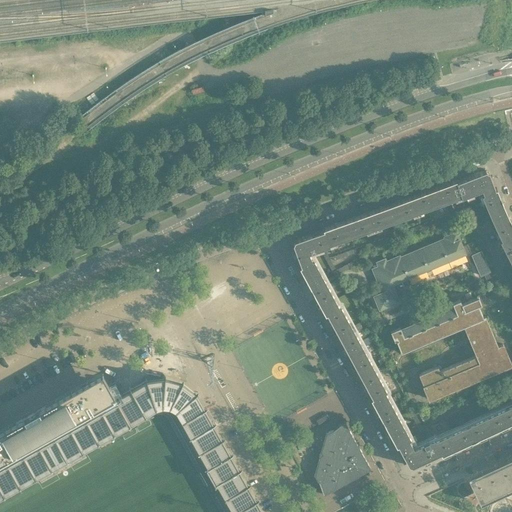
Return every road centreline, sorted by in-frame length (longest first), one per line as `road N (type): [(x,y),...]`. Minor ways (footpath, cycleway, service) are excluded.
road 1 (secondary): [(0,308),(284,169),(511,87)]
road 2 (secondary): [(511,68),(304,143),(0,282)]
road 3 (residential): [(266,237),(94,297),(0,348)]
road 4 (residential): [(401,488),(266,237)]
road 5 (residential): [(495,150),(266,237)]
road 6 (residential): [(511,438),(401,488)]
